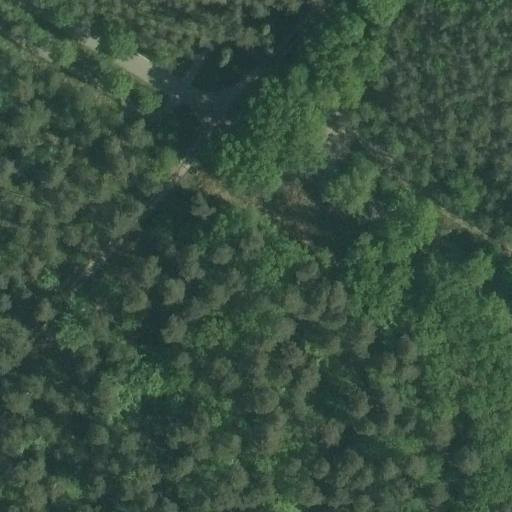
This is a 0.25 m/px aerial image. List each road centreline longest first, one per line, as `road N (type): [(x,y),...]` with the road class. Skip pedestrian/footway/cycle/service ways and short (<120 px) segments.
road 1 (tertiary): [(511,294),(23,0)]
road 2 (track): [(330,0),(0,381)]
